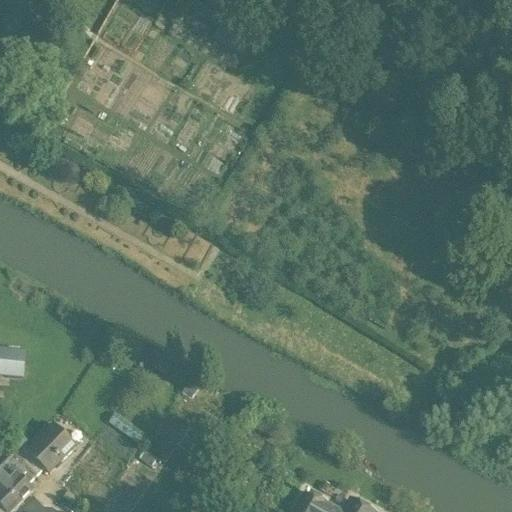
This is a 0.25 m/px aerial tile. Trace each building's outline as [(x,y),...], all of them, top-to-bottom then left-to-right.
[(22,0),(0,27),(14,40),(45,2),(42,0),(22,0)] [(129,27),(138,12),(118,0),(104,23),(113,28),(117,20),(129,27)] [(224,18),(212,39),(242,56),(253,35),(224,18)] [(15,355),(13,379),(36,380),(67,400),(81,376),(52,358),(15,355)] [(13,458),(36,480),(44,471),(49,476),(74,450),(53,430),(49,426),(31,443),(13,458)] [(0,470),(0,511),(3,511),(4,511),(3,511),(13,511),(32,493),(27,488),(36,480),(13,458),(12,458),(5,466),(0,470)] [(369,511),(351,502),(345,511),(339,511),(307,494),(296,511),(369,511)]
